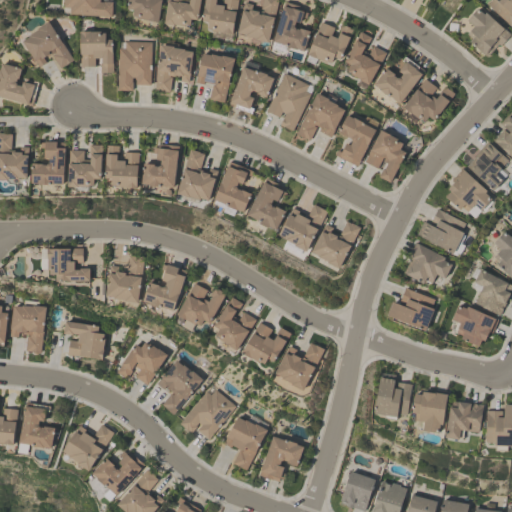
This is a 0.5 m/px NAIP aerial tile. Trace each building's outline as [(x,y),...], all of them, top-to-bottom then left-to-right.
[(62,0),(98,0),(98,1),(103,2),(103,1),(111,1),(111,16),(69,13),(69,12),(62,12),(62,0)] [(161,0),(158,21),(137,18),(137,16),(132,16),(133,9),(126,8),(127,0),(161,0)] [(188,4),(188,0),(200,0),(197,20),(190,19),(189,25),(185,24),(184,26),(174,24),(174,25),(163,23),(166,0),(181,0),(181,2),(187,2),(186,3),(188,4)] [(207,28),(208,21),(202,20),(205,0),(216,0),(216,4),(222,5),(222,0),(237,0),(232,34),(231,34),(230,39),(211,36),(212,29),(207,28)] [(277,0),(268,42),(255,39),(255,38),(236,34),(244,2),(252,4),(251,7),(260,9),(262,0),(277,0)] [(486,4),(489,0),(511,0),(511,22),(509,26),(486,4)] [(272,41),(284,1),(304,7),(303,11),(307,12),(305,18),(302,16),(298,27),(310,31),(304,50),(297,48),(296,49),(284,46),(284,44),(272,41)] [(469,30),(472,26),(466,20),(477,8),(483,14),(485,11),(509,34),(499,45),(498,44),(485,56),(469,41),(474,35),(469,30)] [(38,66),(21,41),(29,36),(28,35),(37,29),(36,28),(47,21),(72,59),(59,67),(50,53),(42,58),(45,62),(38,66)] [(307,54),(316,33),(315,33),(320,21),(334,27),(330,35),(335,37),(341,24),(353,29),(340,59),(334,57),(332,62),(327,60),(326,62),(307,54)] [(79,31),(100,31),(100,32),(105,32),(105,39),(112,39),(112,72),(99,72),(99,64),(101,64),(101,57),(94,58),(94,65),(79,66),(79,31)] [(369,84),(359,79),(359,78),(350,74),(351,72),(347,70),(350,64),(344,61),(360,31),(372,38),(365,51),(368,53),(372,46),(385,52),(379,64),(369,84)] [(116,89),(118,47),(118,41),(124,41),(150,42),(149,84),(134,84),(134,82),(132,82),(131,90),(116,89)] [(192,51),(188,81),(179,80),(180,75),(175,75),(175,76),(173,76),(172,79),(171,79),(169,91),(154,89),(160,44),(173,46),(173,47),(184,48),(183,50),(192,51)] [(211,83),(203,81),(202,83),(194,81),(196,73),(197,73),(202,53),(210,55),(210,53),(221,56),(221,55),(234,58),(223,102),(208,98),(211,83)] [(374,84),(386,68),(395,74),(394,75),(397,78),(398,78),(400,78),(403,74),(399,71),(405,62),(402,60),(405,56),(424,70),(400,103),(390,96),(389,97),(379,89),(380,88),(374,84)] [(20,68),(17,78),(16,78),(15,82),(16,83),(16,84),(20,86),(22,81),(31,84),(32,80),(38,82),(31,106),(0,96),(0,65),(1,63),(20,68)] [(228,104),(242,66),(256,71),(257,70),(267,74),(266,75),(273,78),(266,97),(255,93),(256,92),(252,90),(251,91),(250,91),(248,96),(253,97),(250,107),(253,108),(251,112),(228,104)] [(307,84),(304,90),(310,93),(291,130),(279,124),(284,113),(281,111),(278,116),(266,110),(284,72),(307,84)] [(403,107),(424,78),(436,87),(428,97),(430,98),(432,95),(435,97),(444,85),(454,93),(434,120),(429,116),(425,121),(421,118),(420,120),(418,118),(415,122),(407,117),(410,113),(403,107)] [(330,136),(322,132),(324,128),(320,126),(320,127),(314,124),(313,125),(315,126),(308,140),(295,133),(316,92),(328,98),(327,99),(337,104),(336,106),(344,110),(334,131),(333,130),(330,136)] [(511,157),(492,140),(502,129),(508,133),(509,132),(499,122),(509,111),(511,113),(511,157)] [(375,129),(357,166),(334,154),(336,149),(341,152),(346,142),(350,145),(352,140),(351,139),(351,138),(347,136),(347,137),(337,133),(347,115),(353,118),(353,117),(364,122),(363,123),(375,129)] [(405,152),(390,182),(378,176),(383,168),(384,169),(387,163),(382,160),(384,157),(382,157),(377,168),(363,161),(380,129),(390,134),(390,135),(399,140),(398,141),(403,143),(400,149),(405,152)] [(27,178),(19,178),(19,179),(7,179),(7,180),(0,179),(0,133),(11,134),(11,150),(19,150),(19,147),(28,147),(27,178)] [(65,142),(64,184),(51,184),(51,185),(38,184),(38,183),(32,183),(32,164),(42,164),(42,165),(47,165),(47,164),(49,164),(49,159),(44,158),(44,148),(40,148),(40,142),(45,142),(45,141),(65,142)] [(507,159),(495,173),(502,180),(493,190),(466,166),(478,152),(477,151),(486,141),(507,159)] [(178,146),(175,179),(177,179),(176,186),(174,186),(174,188),(161,186),(161,187),(148,186),(148,185),(141,184),(144,164),(154,165),(154,166),(158,167),(159,166),(160,166),(161,161),(156,160),(157,153),(152,153),(153,147),(157,148),(158,144),(178,146)] [(68,187),(69,150),(83,151),(83,163),(88,164),(90,164),(90,154),(89,154),(89,145),(102,145),(101,179),(94,179),(94,186),(89,186),(89,187),(68,187)] [(138,152),(137,188),(116,187),(116,186),(111,185),(111,179),(105,179),(106,145),(118,145),(118,155),(117,155),(117,161),(124,161),(124,152),(138,152)] [(177,194),(190,149),(199,152),(204,154),(200,170),(201,170),(200,172),(207,174),(209,168),(217,170),(214,179),(215,179),(209,201),(200,199),(200,200),(190,197),(190,198),(177,194)] [(214,200),(229,162),(252,171),(250,176),(246,175),(242,185),(238,183),(236,187),(237,188),(237,189),(241,191),(241,190),(251,194),(243,212),(237,209),(237,211),(235,210),(233,216),(222,212),(224,208),(213,204),(215,200),(214,200)] [(491,199),(473,218),(462,207),(459,210),(445,197),(450,191),(447,189),(454,182),(451,179),(461,168),(486,191),(484,192),(491,199)] [(270,204),(271,205),(271,206),(275,208),(276,207),(286,212),(276,230),(270,227),(269,228),(258,222),(258,221),(246,215),(263,182),(264,182),(266,178),(284,187),(282,191),(286,193),(283,198),(281,197),(280,199),(279,198),(277,202),(273,199),(270,204)] [(292,208),(299,211),(297,214),(306,218),(313,204),(326,211),(317,229),(318,230),(306,253),(294,246),(295,245),(285,240),(286,239),(278,235),(292,208)] [(452,253),(415,235),(422,221),(434,227),(435,224),(430,222),(437,208),(465,222),(460,231),(463,232),(452,253)] [(359,227),(339,269),(327,263),(328,262),(317,257),(318,255),(311,252),(325,224),(332,227),(330,233),(336,236),(337,234),(339,235),(346,221),(359,227)] [(493,243),(503,231),(510,237),(511,235),(511,278),(496,264),(498,261),(493,256),(499,249),(493,243)] [(405,274),(406,272),(403,270),(411,256),(408,254),(414,242),(444,257),(443,260),(451,264),(444,278),(435,274),(431,283),(425,280),(423,283),(405,274)] [(47,249),(69,248),(82,247),(82,262),(74,262),(74,270),(80,270),(80,268),(89,268),(89,281),(56,281),(56,275),(49,275),(49,270),(47,270),(47,269),(40,269),(40,265),(39,261),(40,258),(47,258),(47,249)] [(110,265),(118,266),(117,272),(126,273),(128,255),(144,257),(138,303),(124,301),(125,300),(114,299),(114,297),(105,296),(110,265)] [(149,282),(159,285),(158,286),(162,287),(163,287),(164,287),(166,282),(162,281),(162,278),(157,276),(162,263),(167,265),(167,264),(178,268),(176,274),(185,277),(173,311),(161,307),(161,308),(149,304),(149,303),(143,301),(149,282)] [(498,315),(473,302),(482,285),(473,281),(479,269),(511,285),(508,293),(509,293),(498,315)] [(176,315),(194,283),(206,290),(202,298),(209,302),(211,296),(210,296),(214,287),(226,293),(209,323),(204,320),(201,326),(196,324),(195,325),(194,324),(190,331),(181,326),(185,319),(176,315)] [(391,302),(403,307),(404,304),(398,302),(404,287),(434,298),(430,308),(433,309),(424,331),(386,317),(391,302)] [(242,303),(237,311),(236,311),(231,319),(236,323),(243,312),(256,319),(236,351),(227,346),(228,345),(219,339),(220,338),(216,335),(219,330),(213,326),(231,297),(242,303)] [(29,334),(21,333),(22,333),(21,332),(18,332),(17,337),(9,336),(12,305),(21,306),(21,305),(22,305),(23,299),(37,300),(37,305),(45,306),(40,352),(25,350),(26,335),(29,336),(29,334)] [(497,320),(491,333),(488,332),(484,341),(481,339),(478,347),(460,339),(462,335),(455,332),(459,323),(451,319),(457,304),(465,308),(466,306),(497,320)] [(66,355),(68,339),(77,341),(78,334),(73,333),(72,335),(62,333),(64,321),(98,326),(97,333),(103,333),(103,338),(104,338),(101,359),(66,355)] [(241,353),(259,322),(271,329),(267,337),(273,341),(276,336),(275,335),(279,327),(290,333),(273,362),(268,359),(265,365),(261,363),(260,364),(241,353)] [(134,366),(125,378),(115,372),(134,343),(140,347),(143,342),(149,345),(150,344),(157,349),(158,348),(166,354),(146,384),(134,376),(139,369),(134,366)] [(323,349),(314,367),(315,368),(303,391),(291,385),(292,384),(282,379),(283,378),(275,374),(288,346),(296,350),(294,355),(300,358),(301,356),(302,357),(309,342),(323,349)] [(202,380),(185,400),(184,399),(172,414),(160,404),(170,393),(172,395),(173,393),(168,389),(168,388),(165,385),(162,389),(155,383),(175,360),(181,365),(182,364),(191,371),(202,380)] [(395,374),(394,381),(411,384),(406,415),(397,414),(396,420),(384,418),(384,416),(374,414),(381,372),(395,374)] [(190,433),(178,423),(205,390),(209,394),(214,389),(235,405),(207,439),(196,430),(200,425),(197,422),(195,425),(195,426),(190,433)] [(438,434),(422,432),(423,422),(417,421),(417,420),(413,420),(414,414),(411,413),(414,394),(422,395),(422,392),(434,394),(435,393),(447,394),(442,425),(439,425),(438,434)] [(482,404),(478,432),(467,431),(463,431),(462,438),(459,438),(458,440),(445,438),(450,400),(470,403),(471,402),(482,404)] [(40,427),(40,428),(44,429),(44,427),(55,429),(52,450),(44,448),(44,450),(32,448),(32,446),(28,446),(27,455),(17,453),(26,404),(48,407),(46,420),(45,419),(44,422),(39,422),(38,426),(40,427)] [(511,405),(511,446),(507,446),(507,451),(495,451),(495,446),(494,446),(494,442),(485,442),(486,410),(501,411),(501,418),(503,418),(504,405),(511,405)] [(0,416),(2,417),(3,408),(17,410),(14,445),(0,443),(0,416)] [(232,463),(239,449),(231,445),(230,447),(222,443),(226,435),(227,436),(237,417),(244,421),(244,419),(254,425),(255,423),(266,430),(245,470),(232,463)] [(63,452),(76,433),(74,432),(78,426),(86,431),(86,430),(91,434),(89,437),(91,438),(100,425),(113,433),(101,451),(103,451),(88,473),(77,465),(77,464),(69,458),(69,457),(63,452)] [(258,475),(260,469),(272,436),(283,440),(284,439),(296,443),(296,445),(303,447),(296,467),(286,463),(286,461),(282,460),(281,461),(280,461),(278,466),(283,468),(281,473),(285,474),(283,479),(280,478),(278,482),(258,475)] [(92,474),(105,459),(114,466),(112,467),(115,470),(117,470),(118,470),(121,466),(118,464),(122,458),(119,455),(125,448),(143,465),(116,496),(115,495),(109,502),(102,496),(108,490),(106,488),(106,489),(96,480),(97,479),(92,474)] [(123,511),(116,506),(146,469),(153,475),(153,476),(157,479),(148,491),(146,489),(145,490),(147,492),(144,495),(145,496),(146,494),(153,499),(157,495),(163,500),(157,506),(158,507),(153,511),(123,511)] [(339,503),(350,471),(375,480),(363,511),(352,507),(351,508),(345,506),(345,505),(339,503)] [(406,487),(398,511),(370,511),(381,480),(391,483),(391,482),(399,484),(399,485),(406,487)] [(407,511),(405,510),(406,506),(409,505),(411,495),(437,502),(434,511),(407,511)] [(200,510),(198,511),(174,511),(180,504),(175,501),(178,497),(200,510)] [(439,511),(442,499),(467,504),(465,511),(439,511)]
